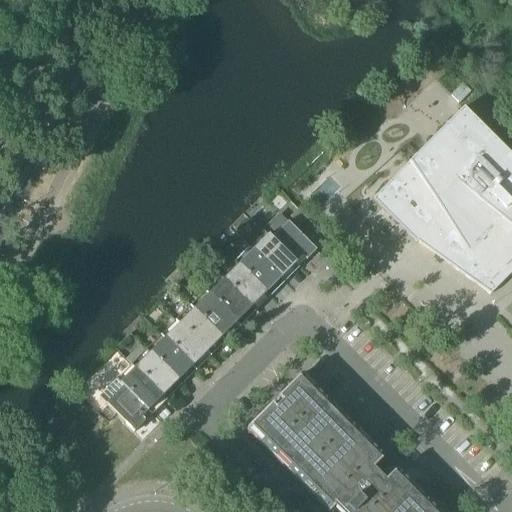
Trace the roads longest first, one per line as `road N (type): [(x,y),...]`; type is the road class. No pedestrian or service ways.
road 1 (residential): [(291,511),(209,430),(207,411),(293,325),(503,511)]
road 2 (tertiary): [(4,207),(40,145),(98,0)]
